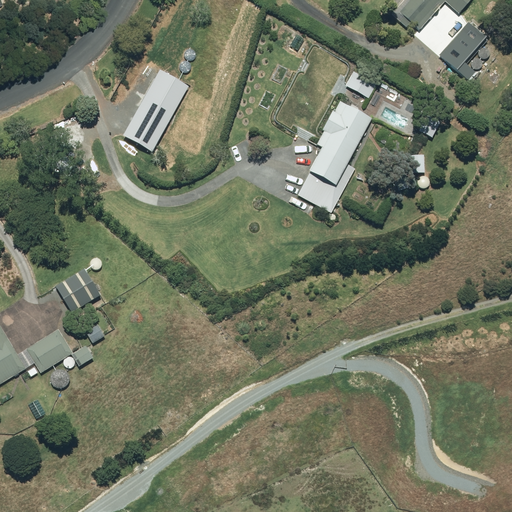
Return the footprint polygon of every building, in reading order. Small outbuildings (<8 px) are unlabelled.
[(404,0),(391,15),(405,28),(410,23),(419,31),(444,2),(458,15),(471,0),(404,0)] [(467,24),(439,56),(467,82),(474,74),(463,65),(485,40),(467,24)] [(316,148),(302,172),(329,187),(367,119),(335,101),(329,112),(327,111),(316,130),(318,132),(311,145),(316,148)] [(102,296),(85,265),(54,282),(71,313),(102,296)] [(0,386),(28,369),(0,323),(0,386)] [(100,324),(87,331),(94,344),(107,337),(100,324)] [(28,350),(43,373),(75,353),(60,330),(28,350)] [(87,347),(74,355),(81,367),(95,358),(87,347)] [(36,368),(29,372),(33,377),(39,373),(36,368)] [(63,369),(62,368),(60,368),(58,369),(57,369),(55,370),(54,371),(53,373),(52,374),(51,376),(51,378),(51,379),(51,381),(52,383),(52,384),(54,386),(55,387),(56,388),(58,388),(60,389),(62,389),(63,388),(65,388),(67,387),(68,386),(69,384),(70,383),(71,381),(71,380),(71,378),(71,376),(70,374),(69,373),(68,371),(67,370),(65,369),(64,369),(63,369)] [(38,400),(29,405),(38,419),(46,414),(38,400)] [(21,415),(27,425),(35,420),(29,410),(21,415)] [(11,422),(16,431),(24,426),(19,417),(11,422)]
